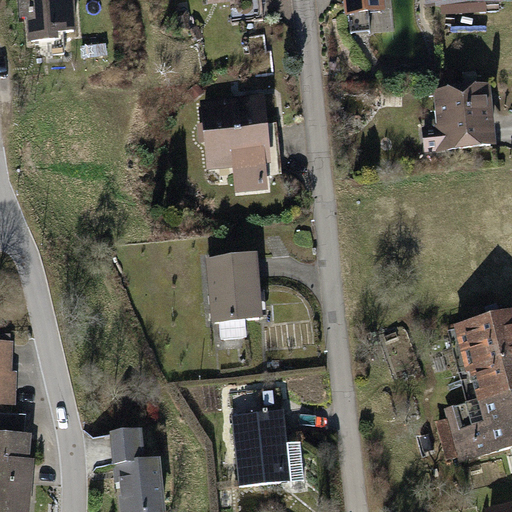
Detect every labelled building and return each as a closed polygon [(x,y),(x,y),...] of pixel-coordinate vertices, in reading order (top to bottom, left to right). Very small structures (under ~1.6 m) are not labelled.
[(30,0),(31,1),(23,1),(24,18),(32,18),(33,42),(58,40),(58,34),(75,33),(73,3),(68,4),(67,0),(30,0)] [(230,0),(233,25),(265,21),(262,0),(230,0)] [(348,0),(350,16),(384,13),(383,0),(348,0)] [(487,91),(441,96),(444,129),(425,131),(428,153),(493,146),(487,91)] [(264,103),(206,108),(208,126),(205,127),(201,132),(201,140),(207,144),(209,144),(211,167),(237,165),(239,190),(267,187),(266,177),(281,175),(276,128),(266,129),(264,103)] [(255,258),(211,262),(216,324),(221,324),(222,338),(225,341),(244,338),(247,336),(247,322),(261,320),(255,258)] [(484,396),(486,404),(511,397),(511,316),(466,328),(472,349),(455,353),(461,376),(478,371),(480,380),(468,383),(472,399),(484,396)] [(12,345),(0,344),(0,405),(15,406),(17,376),(11,375),(12,345)] [(281,390),(232,395),(237,447),(243,447),(244,458),(239,458),(241,488),(305,482),(302,445),(288,447),(285,413),(280,414),(278,399),(282,399),(281,390)] [(511,397),(486,404),(489,417),(482,419),(485,431),(471,434),(464,407),(452,410),(455,422),(441,425),(449,461),(464,457),(465,461),(511,449),(511,397)] [(0,511),(28,511),(32,465),(27,464),(29,440),(25,439),(27,417),(0,415),(0,511)] [(142,434),(113,437),(116,466),(120,466),(125,511),(163,511),(158,462),(145,463),(142,434)]
